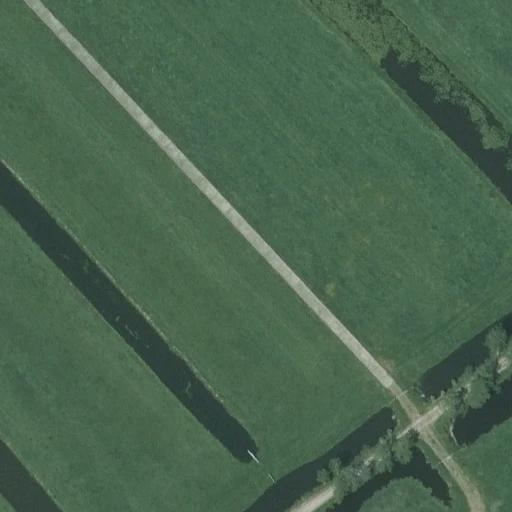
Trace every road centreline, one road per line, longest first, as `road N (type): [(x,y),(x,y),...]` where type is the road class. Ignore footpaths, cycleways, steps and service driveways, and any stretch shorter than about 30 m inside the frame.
road 1 (track): [(476,511),(469,489),(393,391),(30,0)]
road 2 (track): [(300,511),(511,358)]
